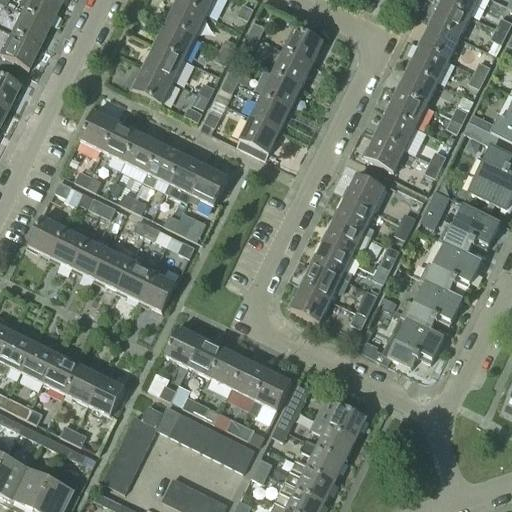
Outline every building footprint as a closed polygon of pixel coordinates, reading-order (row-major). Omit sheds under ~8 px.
[(50,30),(61,8),(45,0),(27,0),(20,16),(50,30)] [(206,20),(216,0),(179,0),(177,6),(206,20)] [(444,0),(440,8),(470,22),(481,0),(444,0)] [(195,43),(206,20),(177,6),(165,28),(195,43)] [(440,8),(429,30),(459,44),(470,22),(440,8)] [(247,26),(253,15),(242,10),(237,21),(247,26)] [(39,52),(50,30),(20,16),(9,38),(39,52)] [(506,39),(511,28),(500,23),(495,34),(506,39)] [(184,65),(195,43),(165,28),(155,50),(184,65)] [(259,43),(264,33),(253,28),(248,38),(259,43)] [(429,30),(418,52),(448,67),(459,44),(429,30)] [(313,70),(324,47),(294,33),(283,56),(313,70)] [(500,50),(506,39),(495,34),(489,45),(500,50)] [(0,62),(27,76),(39,52),(9,38),(0,56),(0,62)] [(253,55),(259,43),(248,38),(242,49),(253,55)] [(231,60),(236,50),(225,44),(220,54),(231,60)] [(173,87),(184,65),(155,50),(143,73),(173,87)] [(418,52),(407,75),(437,89),(448,67),(418,52)] [(225,72),(231,60),(220,54),(214,66),(225,72)] [(252,67),(255,62),(241,55),(238,61),(252,67)] [(302,92),(313,70),(283,56),(272,77),(302,92)] [(250,72),(252,67),(238,61),(236,65),(250,72)] [(484,84),(489,73),(478,67),(473,78),(484,84)] [(237,88),(242,77),(231,72),(226,83),(237,88)] [(162,110),(173,87),(143,73),(132,95),(162,110)] [(407,75),(397,97),(426,111),(437,89),(407,75)] [(291,114),(302,92),(272,77),(261,100),(291,114)] [(478,95),(484,84),(473,78),(467,89),(478,95)] [(0,110),(8,115),(20,92),(0,82),(0,110)] [(231,99),(237,88),(226,83),(221,94),(231,99)] [(209,104),(214,94),(203,88),(198,99),(209,104)] [(397,97),(386,119),(415,133),(426,111),(397,97)] [(203,115),(209,104),(198,99),(192,110),(203,115)] [(280,137),(291,114),(261,100),(250,122),(280,137)] [(0,131),(8,115),(0,110),(0,131)] [(473,120),(469,127),(511,148),(511,111),(505,125),(499,122),(495,130),(473,120)] [(187,112),(183,120),(197,127),(202,118),(187,112)] [(462,128),(467,118),(456,113),(451,123),(462,128)] [(102,157),(117,127),(94,116),(79,146),(102,157)] [(215,134),(221,122),(209,117),(203,129),(215,134)] [(386,119),(375,141),(404,156),(415,133),(386,119)] [(268,160),(280,137),(250,122),(239,145),(268,160)] [(456,140),(462,128),(451,123),(445,135),(456,140)] [(125,168),(139,138),(117,127),(102,157),(125,168)] [(506,216),(511,203),(511,178),(510,177),(511,176),(509,174),(511,167),(511,148),(469,127),(463,139),(491,153),(469,198),(506,216)] [(147,179),(162,150),(139,138),(125,168),(147,179)] [(375,141),(363,164),(393,179),(404,156),(375,141)] [(170,190),(184,161),(162,150),(147,179),(143,189),(153,194),(157,184),(170,190)] [(440,173),(445,162),(434,157),(429,168),(440,173)] [(191,201),(206,171),(184,161),(170,190),(191,201)] [(434,184),(440,173),(429,168),(423,179),(434,184)] [(214,212),(229,183),(206,171),(191,201),(214,212)] [(85,192),(90,181),(79,176),(74,187),(85,192)] [(374,217),(385,194),(356,180),(344,203),(374,217)] [(95,198),(101,186),(90,181),(85,192),(95,198)] [(59,187),(53,198),(65,203),(64,206),(76,212),(77,209),(82,198),(70,193),(59,187)] [(114,187),(109,198),(117,201),(122,191),(114,187)] [(82,198),(77,209),(88,214),(88,215),(99,220),(104,209),(93,204),(82,198)] [(130,214),(135,204),(123,198),(118,209),(130,214)] [(370,242),(373,236),(367,233),(374,217),(344,203),(333,225),(370,242)] [(140,219),(145,209),(135,204),(130,214),(140,219)] [(104,209),(99,220),(110,225),(115,214),(104,209)] [(444,233),(438,246),(444,249),(444,248),(467,259),(468,259),(472,250),(475,252),(475,250),(486,256),(500,228),(463,210),(450,236),(444,233)] [(409,234),(414,223),(404,218),(398,229),(409,234)] [(174,236),(180,225),(169,219),(163,231),(174,236)] [(126,220),(121,231),(133,236),(144,242),(149,231),(138,225),(126,220)] [(50,263),(64,233),(42,222),(27,251),(50,263)] [(185,241),(190,230),(180,225),(174,236),(185,241)] [(361,258),(365,255),(371,245),(369,243),(370,242),(333,225),(322,247),(352,262),(356,255),(361,258)] [(404,245),(409,234),(398,229),(393,240),(404,245)] [(149,231),(144,242),(154,247),(159,236),(149,231)] [(72,274),(87,244),(64,233),(50,263),(72,274)] [(94,285),(109,255),(87,244),(72,274),(94,285)] [(189,264),(194,253),(183,247),(177,259),(189,264)] [(348,287),(352,280),(345,277),(352,262),(322,247),(311,270),(341,284),(348,287)] [(425,272),(419,284),(425,287),(426,286),(449,297),(449,296),(453,288),(456,289),(457,288),(468,293),(481,265),(468,259),(467,259),(444,248),(444,249),(431,275),(425,272)] [(382,263),(377,274),(387,279),(392,268),(398,257),(388,251),(382,263)] [(117,296),(132,266),(109,255),(94,285),(117,296)] [(139,307),(154,277),(139,270),(142,264),(134,260),(132,266),(117,296),(139,307)] [(330,306),(341,284),(311,270),(300,292),(330,306)] [(377,274),(372,285),(382,290),(387,279),(377,274)] [(162,318),(176,288),(154,277),(139,307),(162,318)] [(408,306),(400,322),(406,325),(407,324),(430,336),(430,335),(435,326),(438,327),(438,326),(449,331),(463,303),(449,296),(449,297),(426,286),(425,287),(414,309),(408,306)] [(319,329),(330,306),(300,292),(289,315),(319,329)] [(360,307),(355,318),(366,323),(371,313),(376,301),(366,296),(360,307)] [(379,310),(379,311),(391,317),(396,308),(383,301),(379,310)] [(355,318),(350,330),(360,334),(366,323),(355,318)] [(400,322),(382,358),(411,373),(416,362),(419,364),(420,362),(431,368),(444,342),(430,335),(430,336),(407,324),(406,325),(400,322)] [(0,362),(12,337),(0,331),(0,362)] [(187,373),(202,343),(179,332),(165,361),(187,373)] [(20,378),(35,348),(12,337),(0,362),(0,379),(7,378),(10,373),(20,378)] [(210,384),(224,354),(202,343),(187,373),(210,384)] [(42,389),(57,359),(35,348),(20,378),(42,389)] [(232,394),(246,365),(224,354),(210,384),(232,394)] [(64,400),(79,370),(57,359),(42,389),(64,400)] [(254,405),(268,376),(246,365),(232,394),(254,405)] [(87,411),(101,381),(79,370),(64,400),(87,411)] [(268,376),(254,405),(248,418),(256,422),(262,409),(277,417),(291,387),(268,376)] [(171,407),(176,397),(165,391),(167,386),(155,380),(148,395),(160,402),(171,407)] [(115,425),(120,415),(115,412),(125,393),(101,381),(87,411),(115,425)] [(304,406),(309,396),(298,390),(293,400),(304,406)] [(511,393),(499,419),(511,425),(511,393)] [(193,418),(198,408),(188,402),(182,413),(193,418)] [(322,415),(317,425),(329,431),(328,432),(356,446),(367,424),(327,404),(322,415)] [(25,424),(31,413),(20,407),(15,419),(25,424)] [(204,424),(209,413),(198,408),(193,418),(204,424)] [(156,433),(163,419),(147,411),(141,425),(156,433)] [(166,440),(178,418),(167,412),(163,419),(156,433),(155,434),(155,435),(166,440)] [(36,430),(42,418),(31,413),(25,424),(36,430)] [(0,429),(18,438),(22,430),(0,419),(0,418),(0,429)] [(177,446),(189,423),(178,418),(166,440),(177,446)] [(151,444),(155,435),(155,434),(156,433),(141,425),(135,422),(130,433),(151,444)] [(188,451),(200,429),(189,423),(177,446),(188,451)] [(288,438),(293,429),(282,423),(277,433),(288,438)] [(237,440),(242,430),(232,424),(226,435),(237,440)] [(317,425),(311,436),(324,441),(318,452),(318,453),(346,467),(356,446),(328,432),(329,431),(317,425)] [(199,457),(211,434),(200,429),(188,451),(199,457)] [(40,449),(45,441),(22,430),(18,438),(40,449)] [(69,446),(75,435),(64,430),(59,441),(69,446)] [(247,446),(252,435),(242,430),(237,440),(247,446)] [(145,455),(151,444),(130,433),(124,444),(145,455)] [(284,448),(288,438),(277,433),(272,442),(284,448)] [(210,462),(222,440),(211,434),(199,457),(210,462)] [(81,452),(86,441),(75,435),(69,446),(81,452)] [(221,468),(232,445),(222,440),(210,462),(221,468)] [(63,460),(67,452),(45,441),(40,449),(63,460)] [(140,466),(145,455),(124,444),(119,455),(140,466)] [(232,473),(243,451),(232,445),(221,468),(232,473)] [(306,446),(301,456),(313,462),(308,473),(308,474),(336,488),(346,467),(318,453),(318,452),(306,446)] [(0,448),(0,474),(5,463),(10,454),(1,450),(0,448)] [(243,479),(254,456),(243,451),(232,473),(243,479)] [(81,469),(85,461),(67,452),(63,460),(81,469)] [(134,477),(140,466),(119,455),(113,466),(134,477)] [(7,511),(8,511),(28,474),(5,463),(0,474),(0,500),(5,503),(2,509),(7,511)] [(268,480),(272,470),(261,465),(256,474),(268,480)] [(129,488),(134,477),(113,466),(108,477),(129,488)] [(291,477),(286,488),(298,494),(298,495),(325,509),(336,488),(308,474),(308,473),(296,467),(291,477)] [(37,511),(50,486),(28,474),(8,511),(17,511),(18,510),(22,511),(37,511)] [(263,490),(268,480),(256,474),(251,485),(263,490)] [(123,499),(129,488),(108,477),(102,488),(123,499)] [(54,478),(50,486),(37,511),(66,511),(74,497),(78,489),(54,478)] [(161,507),(171,511),(172,511),(184,489),(173,483),(161,507)] [(281,498),(275,509),(281,511),(323,511),(325,509),(298,495),(298,494),(286,488),(281,498)] [(185,511),(194,494),(184,489),(172,511),(185,511)] [(185,511),(198,511),(205,500),(194,494),(185,511)] [(105,511),(118,511),(120,509),(97,498),(93,506),(105,511)] [(212,511),(216,505),(205,500),(198,511),(212,511)]
